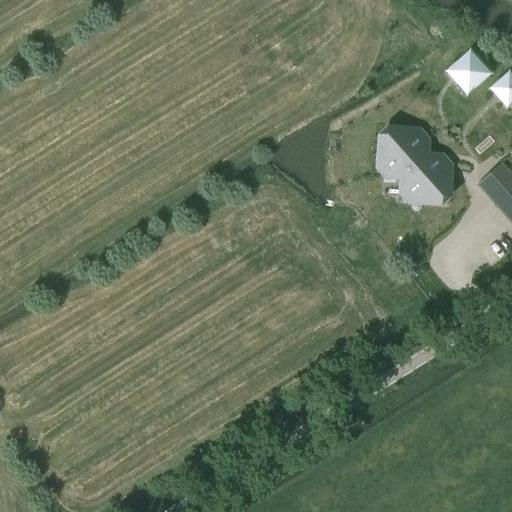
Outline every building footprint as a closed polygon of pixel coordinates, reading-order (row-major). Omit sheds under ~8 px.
[(471,55),(448,74),(458,85),(468,97),(491,77),(480,65),(471,55)] [(511,78),(510,76),(492,92),(508,110),(511,106),(511,78)] [(386,165),(385,174),(407,175),(406,197),(444,199),(446,163),(423,161),(425,138),(387,136),(386,165)] [(502,166),(496,171),(503,178),(508,174),(502,166)] [(496,171),(491,176),(498,183),(503,178),(496,171)] [(491,176),(486,180),(492,188),(498,183),(491,176)] [(486,180),(480,185),(487,192),(492,188),(486,180)]
